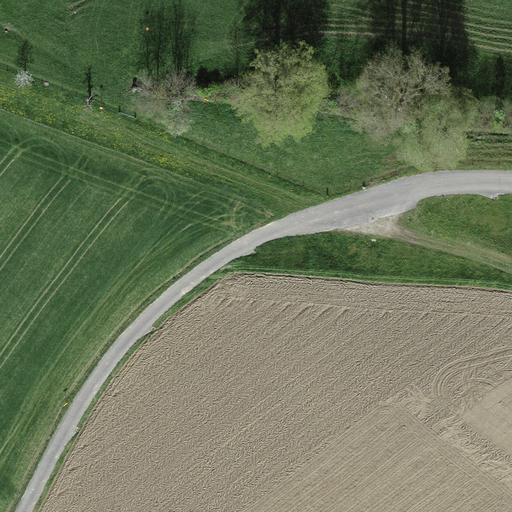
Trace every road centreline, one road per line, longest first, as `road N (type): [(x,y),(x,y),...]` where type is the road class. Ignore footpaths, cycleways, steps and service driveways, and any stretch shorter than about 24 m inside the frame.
road 1 (unclassified): [(511,183),(378,194),(266,232),(220,258),(139,324),(109,361),(24,511)]
road 2 (track): [(511,263),(310,216)]
